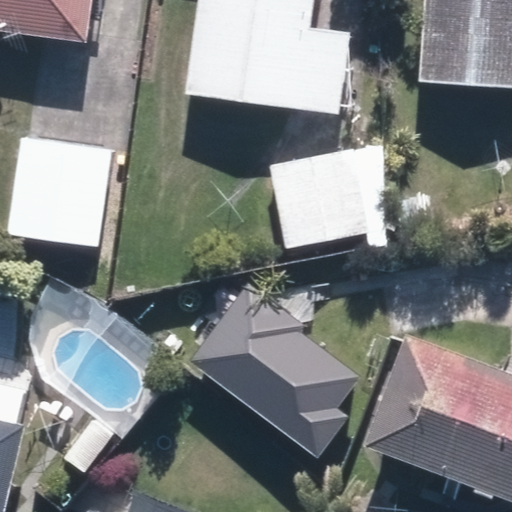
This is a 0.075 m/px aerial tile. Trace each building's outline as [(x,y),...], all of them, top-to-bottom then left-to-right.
[(0,0),(0,38),(89,50),(95,0),(0,0)] [(319,0),(202,0),(189,100),(343,121),(355,36),(315,30),(319,0)] [(511,0),(427,0),(422,87),(511,92),(511,0)] [(102,252),(111,150),(20,142),(11,245),(102,252)] [(354,154),(273,168),(289,253),(369,238),(354,154)] [(511,254),(460,253),(459,321),(511,322),(511,254)] [(252,288),(193,365),(322,464),(353,424),(341,414),(364,385),(303,338),(308,331),(252,288)] [(511,378),(409,338),(366,449),(511,505),(511,378)] [(0,424),(0,511),(10,511),(27,430),(0,424)]
